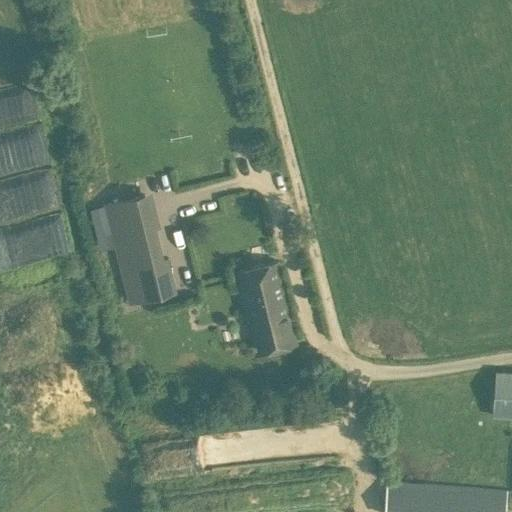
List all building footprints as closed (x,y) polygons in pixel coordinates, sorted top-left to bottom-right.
[(44,122),(22,125),(27,165),(49,162),(44,122)] [(0,228),(0,267),(69,250),(60,215),(63,214),(51,167),(30,173),(35,194),(44,192),(47,206),(24,212),(27,222),(0,228)] [(152,190),(104,202),(128,303),(176,291),(168,255),(164,256),(156,227),(161,226),(152,190)] [(277,261),(237,271),(250,323),(252,323),(259,350),(296,341),(289,313),(291,313),(277,261)] [(511,370),(495,370),(492,417),(511,418),(511,370)] [(505,511),(508,488),(386,477),(382,511),(505,511)]
